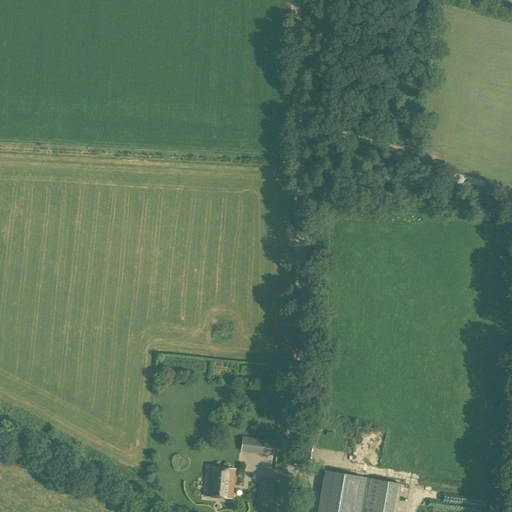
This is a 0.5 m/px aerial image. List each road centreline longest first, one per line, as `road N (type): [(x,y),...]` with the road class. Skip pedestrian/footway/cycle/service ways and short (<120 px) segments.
road 1 (tertiary): [(282,511),(299,340),(296,0)]
road 2 (unclassified): [(174,511),(0,420)]
